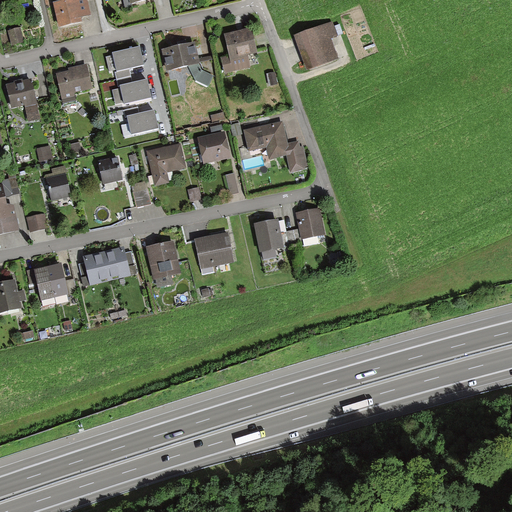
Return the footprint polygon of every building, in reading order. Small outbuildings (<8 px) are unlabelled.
[(67,0),(53,3),(59,29),(83,23),(82,19),(91,16),(88,1),(94,0),(67,0)] [(331,24),(294,39),(307,72),(337,60),(329,40),(337,37),(331,24)] [(8,31),(12,46),(25,43),(21,28),(8,31)] [(258,54),(252,29),(224,35),(229,56),(221,58),(225,74),(251,68),(248,56),(258,54)] [(162,51),(167,72),(188,68),(195,81),(209,87),(214,77),(203,71),(200,65),(196,43),(162,51)] [(143,65),(139,49),(113,54),(117,71),(143,65)] [(56,75),(63,105),(77,102),(75,94),(93,89),(87,64),(69,69),(69,71),(56,75)] [(276,73),(268,74),(269,85),(278,84),(276,73)] [(32,80),(6,86),(12,109),(25,107),(28,123),(41,120),(32,80)] [(150,97),(146,81),(121,88),(125,104),(150,97)] [(158,129),(154,112),(128,118),(132,135),(158,129)] [(299,142),(288,144),(283,122),(244,131),(249,152),(266,148),(270,161),(287,157),(290,173),(306,170),(305,168),(309,167),(304,146),(301,147),(299,142)] [(240,123),(230,126),(233,137),(243,135),(240,123)] [(222,125),(210,128),(212,133),(223,130),(222,125)] [(225,132),(197,138),(204,165),(231,158),(225,132)] [(82,152),(80,143),(68,146),(71,154),(82,152)] [(171,184),(168,173),(187,169),(181,144),(147,152),(155,187),(171,184)] [(50,146),(37,149),(40,163),(54,159),(50,146)] [(136,154),(129,156),(132,166),(139,164),(136,154)] [(118,157),(97,162),(103,186),(123,180),(118,157)] [(16,172),(8,174),(13,195),(20,194),(16,172)] [(66,173),(46,178),(51,202),(71,198),(66,173)] [(235,174),(227,176),(231,194),(239,192),(235,174)] [(146,182),(132,185),(137,209),(152,205),(146,182)] [(3,186),(0,186),(0,236),(20,232),(14,206),(8,206),(3,186)] [(200,200),(198,189),(189,191),(191,202),(200,200)] [(287,232),(290,246),(319,240),(318,238),(326,236),(320,209),(296,214),(299,229),(287,232)] [(27,218),(31,233),(48,229),(44,214),(27,218)] [(254,225),(260,254),(285,249),(284,247),(290,246),(287,232),(282,233),(279,220),(254,225)] [(195,241),(201,270),(234,263),(229,233),(195,241)] [(146,248),(154,281),(156,280),(158,288),(174,284),(172,276),(181,274),(174,242),(146,248)] [(90,286),(132,277),(131,276),(137,274),(135,265),(134,265),(132,252),(126,254),(124,247),(83,258),(85,263),(79,265),(82,278),(81,278),(84,287),(90,286)] [(34,271),(42,302),(68,296),(60,265),(34,271)] [(74,279),(66,281),(70,295),(77,294),(74,279)] [(0,284),(0,314),(22,309),(16,280),(0,284)] [(209,289),(201,290),(203,298),(211,297),(209,289)] [(71,321),(63,322),(65,331),(73,329),(71,321)] [(33,331),(21,334),(23,341),(35,338),(33,331)]
